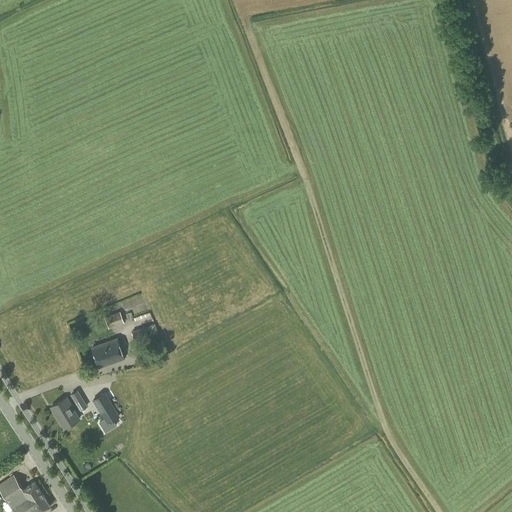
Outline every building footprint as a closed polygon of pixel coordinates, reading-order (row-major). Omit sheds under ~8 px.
[(109,328),(124,322),(120,311),(104,317),(109,328)] [(158,333),(155,323),(145,327),(145,326),(132,331),(136,342),(149,337),(158,333)] [(98,367),(124,357),(117,338),(91,348),(98,367)] [(80,410),(87,406),(77,389),(70,394),(80,410)] [(108,422),(119,416),(105,392),(94,399),(108,422)] [(79,419),(66,397),(51,406),(55,414),(57,413),(66,427),(79,419)] [(34,502),(43,495),(34,481),(23,488),(14,474),(0,483),(0,489),(14,511),(15,511),(19,510),(21,509),(20,508),(31,501),(32,503),(34,501),(34,502)] [(19,510),(15,511),(40,511),(49,506),(50,506),(43,495),(34,502),(34,501),(32,503),(31,501),(20,508),(21,509),(19,510)]
